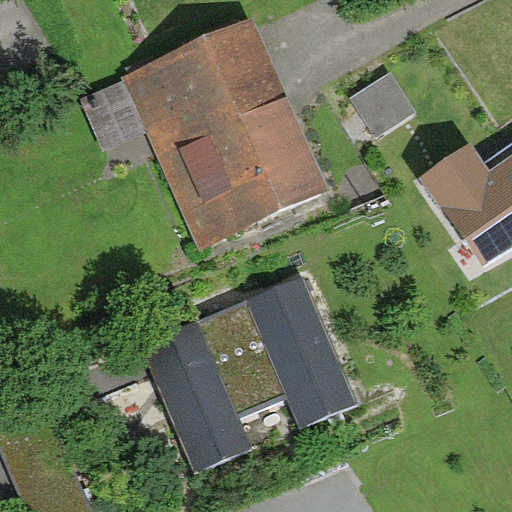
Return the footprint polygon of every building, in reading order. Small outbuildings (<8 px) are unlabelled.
[(124,81),(125,84),(81,103),(103,154),(147,135),(200,256),(330,200),(288,104),(253,25),(124,81)] [(391,75),(351,102),(378,143),(419,117),(391,75)] [(511,163),(491,178),(472,149),(419,185),(486,278),(511,261),(511,163)] [(304,282),(142,349),(196,476),(253,453),(240,423),(288,403),(300,432),(357,408),(304,282)] [(0,454),(24,511),(90,511),(46,404),(41,392),(0,409),(0,454)]
